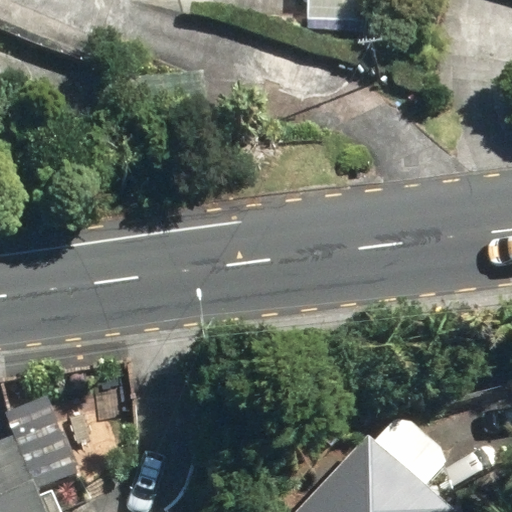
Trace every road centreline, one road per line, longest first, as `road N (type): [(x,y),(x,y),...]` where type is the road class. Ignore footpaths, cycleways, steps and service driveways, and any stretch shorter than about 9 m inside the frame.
road 1 (secondary): [(511,239),(0,304)]
road 2 (unknown): [(511,181),(107,0)]
